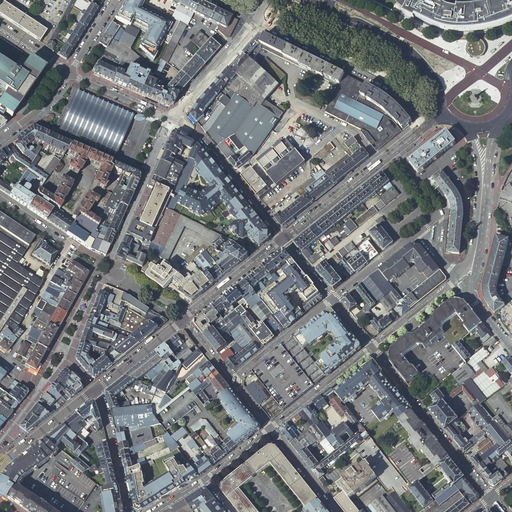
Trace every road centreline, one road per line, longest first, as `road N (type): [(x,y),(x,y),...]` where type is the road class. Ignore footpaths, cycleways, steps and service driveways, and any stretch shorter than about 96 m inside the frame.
road 1 (residential): [(425,126),(384,84),(256,22)]
road 2 (residential): [(490,497),(370,349)]
road 3 (tertiary): [(308,0),(403,48),(445,103)]
road 4 (residential): [(284,238),(203,135),(176,119)]
road 5 (unknown): [(5,364),(65,245)]
road 6 (tertiary): [(284,238),(182,320)]
road 7 (residential): [(331,301),(230,382)]
road 8 (residential): [(370,349),(270,428)]
road 9 (tertiary): [(97,388),(128,511)]
road 10 (residential): [(256,22),(176,119)]
road 11 (tertiary): [(382,161),(284,238)]
